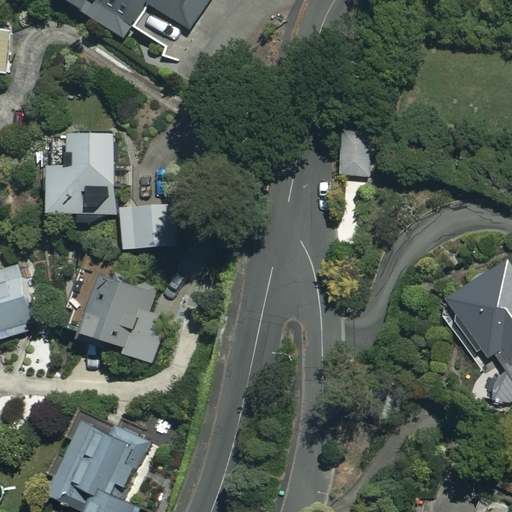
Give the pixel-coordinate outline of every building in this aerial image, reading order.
[(66,0),(132,43),(155,7),(197,35),(219,0),(66,0)] [(20,38),(0,36),(0,80),(17,82),(20,38)] [(123,141),(82,143),(83,175),(59,175),(60,220),(125,218),(123,141)] [(181,251),(179,210),(129,212),(131,253),(181,251)] [(90,267),(77,315),(84,316),(78,340),(134,354),(133,359),(160,366),(172,321),(153,316),(161,286),(90,267)] [(37,325),(45,322),(25,270),(0,279),(0,350),(41,336),(37,325)] [(511,274),(461,309),(471,324),(464,329),(486,361),(496,355),(511,379),(511,274)] [(155,443),(126,430),(122,440),(92,426),(57,501),(80,511),(144,511),(127,504),(155,443)] [(511,511),(511,508),(486,498),(481,511),(511,511)]
